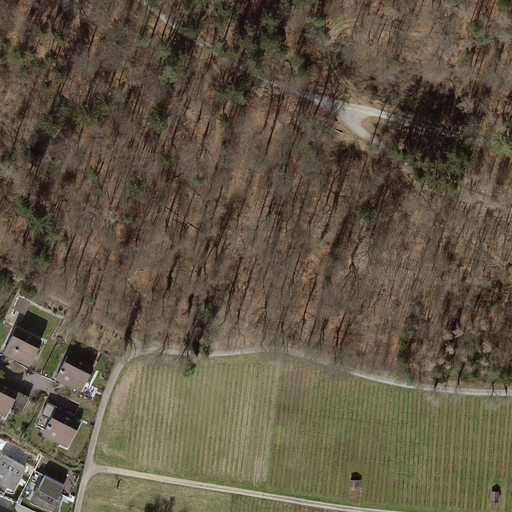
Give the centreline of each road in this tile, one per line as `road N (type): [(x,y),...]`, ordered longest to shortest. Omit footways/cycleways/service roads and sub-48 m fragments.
road 1 (track): [(277,348),(224,317),(190,233),(197,214),(285,205),(317,212),(422,255),(438,276)]
road 2 (track): [(141,351),(277,348),(406,384),(511,391)]
road 3 (track): [(363,511),(88,468)]
road 4 (track): [(375,114),(335,71),(329,51),(341,28),(360,22),(511,37)]
road 5 (track): [(146,0),(188,34),(330,106)]
road 6 (track): [(350,148),(388,190),(511,283)]
road 7 (track): [(330,106),(438,182),(511,209)]
road 8 (track): [(511,140),(330,106)]
road 9 (track): [(88,468),(118,367),(141,351)]
